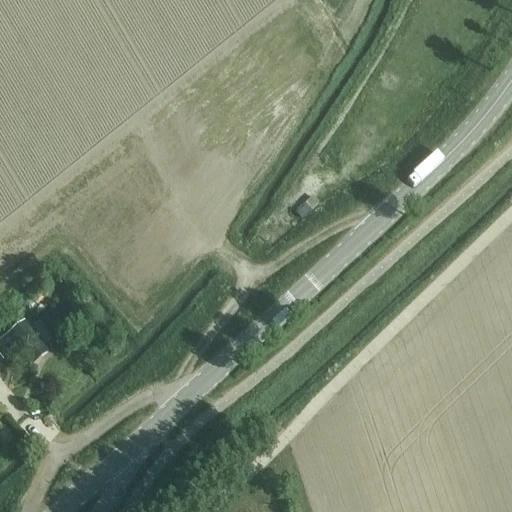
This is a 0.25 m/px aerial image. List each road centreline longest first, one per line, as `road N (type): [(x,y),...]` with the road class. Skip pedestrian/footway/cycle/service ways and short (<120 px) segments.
road 1 (tertiary): [(153,431),(446,158),(511,80)]
road 2 (track): [(208,511),(511,213)]
road 3 (tertiary): [(63,511),(153,431)]
